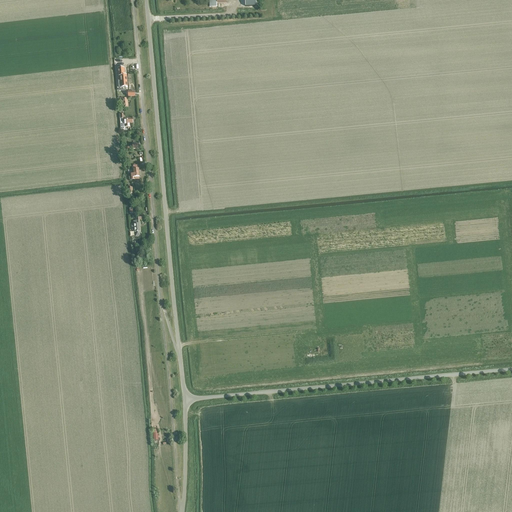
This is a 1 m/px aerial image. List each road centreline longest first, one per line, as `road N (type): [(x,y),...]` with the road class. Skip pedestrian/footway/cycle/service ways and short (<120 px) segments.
road 1 (unclassified): [(179,355),(146,0)]
road 2 (unclassified): [(184,399),(511,369)]
road 3 (unclassified): [(158,293),(132,0)]
road 4 (unclassified): [(181,509),(158,293)]
